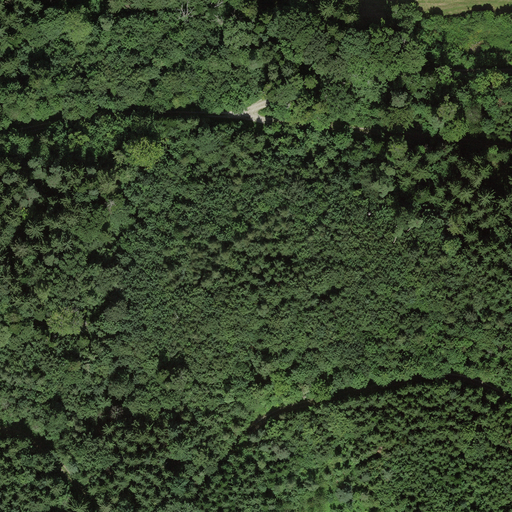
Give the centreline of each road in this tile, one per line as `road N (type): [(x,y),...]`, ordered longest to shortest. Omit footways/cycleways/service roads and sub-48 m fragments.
road 1 (track): [(0,136),(123,112),(511,146)]
road 2 (track): [(182,511),(238,442),(277,411),(444,374),(511,398)]
road 3 (track): [(226,116),(380,78),(511,72)]
road 4 (track): [(0,429),(35,441),(98,511)]
